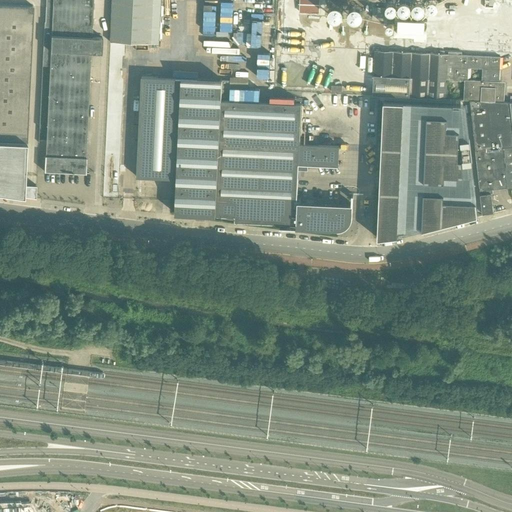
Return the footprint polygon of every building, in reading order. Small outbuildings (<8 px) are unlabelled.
[(45,0),(44,22),(42,66),(43,66),(43,65),(49,66),(45,155),(44,155),(44,171),(85,173),(86,157),(85,157),(90,53),(101,53),(102,37),(91,36),(92,0),(45,0)] [(160,0),(111,0),(109,42),(158,44),(160,0)] [(299,0),(299,12),(319,12),(319,0),(299,0)] [(411,4),(410,1),(409,0),(399,0),(399,2),(398,4),(399,7),(401,9),(402,10),(405,10),(408,9),(409,8),(410,6),(411,4)] [(424,5),(424,2),(422,1),(421,0),(415,0),(414,1),(413,3),(413,5),(413,7),(414,9),(417,10),(418,10),(420,10),(423,9),(424,7),(424,5)] [(484,0),(484,7),(493,8),(493,10),(504,11),(504,0),(484,0)] [(0,192),(14,195),(17,195),(19,194),(21,192),(23,191),(24,188),(24,186),(24,185),(27,185),(27,178),(25,178),(26,142),(26,141),(26,137),(27,127),(32,21),(33,6),(0,4),(0,192)] [(342,11),(341,9),(340,6),(337,4),(335,4),(332,4),(330,6),(328,8),(327,11),(328,12),(328,14),(329,16),(332,17),(334,18),(337,18),(339,16),(341,14),(342,11)] [(361,12),(361,9),(359,7),(356,5),(354,4),(351,5),(349,7),(347,9),(347,12),(347,15),(348,17),(351,19),(353,19),(356,19),(359,17),(361,15),(361,12)] [(373,19),(395,20),(396,9),(373,8),(373,19)] [(425,16),(399,15),(398,33),(424,34),(425,16)] [(253,31),(219,30),(219,19),(207,19),(207,28),(204,28),(203,41),(252,43),(253,31)] [(468,81),(468,68),(482,68),(481,81),(499,82),(500,57),(462,55),(462,52),(449,52),(448,54),(375,51),(373,96),(446,99),(447,80),(468,81)] [(142,76),(137,176),(137,177),(177,179),(175,214),(235,216),(235,222),(296,225),(296,228),(337,230),(338,226),(339,226),(340,226),(342,225),(343,225),(344,225),(345,225),(346,225),(347,224),(347,223),(347,222),(346,221),(347,220),(348,219),(348,218),(348,216),(352,216),(353,204),(297,202),(298,169),(308,169),(308,165),(338,166),(339,146),(299,144),(301,104),(229,100),(229,93),(222,93),(222,80),(182,78),(142,76)] [(480,190),(493,189),(507,187),(511,186),(511,117),(510,102),(510,101),(506,101),(502,101),(502,82),(499,82),(481,81),(468,81),(467,100),(470,100),(480,190)] [(398,236),(404,102),(384,101),(378,238),(398,236)] [(425,162),(424,181),(444,182),(445,175),(464,176),(464,173),(463,159),(458,159),(460,130),(447,130),(448,117),(427,116),(425,162)] [(493,189),(480,190),(480,195),(483,213),(493,212),(491,194),(493,194),(493,189)] [(476,201),(444,200),(444,193),(424,192),(422,230),(438,225),(478,215),(476,201)]
